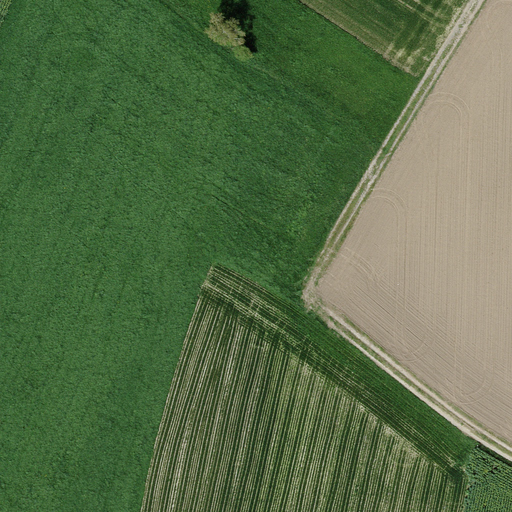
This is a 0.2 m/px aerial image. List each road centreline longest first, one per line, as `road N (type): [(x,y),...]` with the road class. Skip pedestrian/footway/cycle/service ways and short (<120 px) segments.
road 1 (track): [(480,0),(308,303)]
road 2 (track): [(511,460),(403,387),(308,303)]
